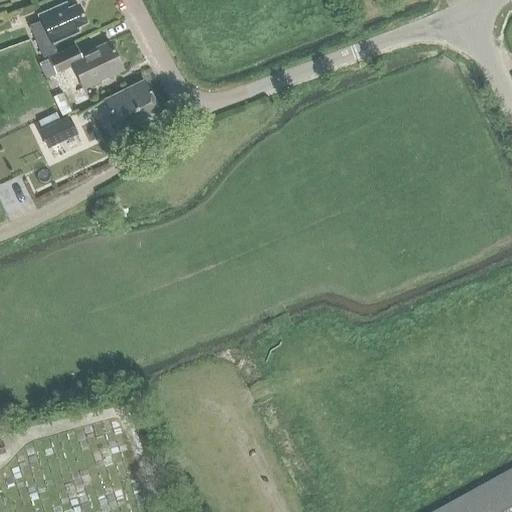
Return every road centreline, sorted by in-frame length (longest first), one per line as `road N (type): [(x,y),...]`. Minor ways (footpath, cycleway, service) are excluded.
road 1 (unclassified): [(191,110),(468,9)]
road 2 (unclassified): [(0,234),(60,207),(191,110)]
road 3 (unclassified): [(191,110),(129,0)]
